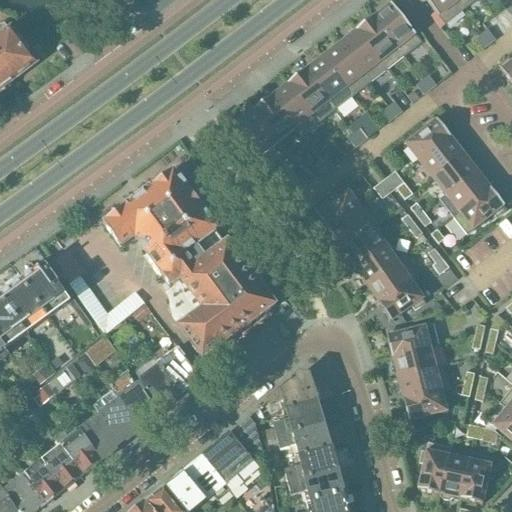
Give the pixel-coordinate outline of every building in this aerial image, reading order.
[(462,12),(452,0),(417,0),(422,5),(426,2),(445,26),(462,12)] [(478,0),(452,0),(462,12),(478,0)] [(391,5),(373,19),(404,58),(406,57),(422,44),(391,5)] [(404,58),(373,19),(364,26),(362,22),(355,28),(357,31),(356,32),(387,71),(404,58)] [(0,58),(15,79),(34,64),(33,63),(36,61),(36,57),(32,51),(26,52),(11,32),(10,32),(5,24),(2,27),(0,26),(0,58)] [(488,31),(481,36),(489,46),(495,41),(488,31)] [(387,71),(356,32),(339,45),(370,85),(387,71)] [(489,46),(481,36),(475,41),(483,51),(484,49),(489,46)] [(370,85),(339,45),(322,59),(353,98),(370,85)] [(0,58),(0,89),(15,79),(0,58)] [(353,98),(322,59),(305,72),(336,111),(353,98)] [(511,87),(511,62),(511,63),(508,60),(499,67),(501,71),(500,72),(511,87)] [(336,111),(305,72),(288,85),(318,124),(322,122),(336,111)] [(429,77),(422,82),(430,92),(436,87),(429,77)] [(430,92),(422,82),(416,87),(423,97),(424,97),(427,94),(430,92)] [(318,124),(288,85),(271,99),(301,138),(318,124)] [(301,138),(271,99),(254,112),(278,143),(295,131),(301,138)] [(395,104),(388,109),(396,118),(402,113),(395,104)] [(396,118),(388,109),(382,114),(389,123),(396,118)] [(278,143),(254,112),(239,123),(236,126),(251,145),(261,157),(278,143)] [(419,163),(451,139),(437,121),(436,122),(433,119),(423,126),(426,130),(406,145),(419,163)] [(361,130),(354,135),(362,145),(368,140),(361,130)] [(362,145),(354,135),(348,140),(355,150),(362,145)] [(451,139),(419,163),(433,180),(464,156),(451,139)] [(464,156),(433,180),(445,196),(439,201),(440,202),(477,173),(464,156)] [(327,157),(320,162),(328,171),(334,166),(327,157)] [(328,171),(320,162),(314,167),(321,176),(328,171)] [(270,183),(277,178),(269,169),(263,174),(270,183)] [(203,361),(204,361),(206,359),(205,359),(273,309),(274,310),(276,307),(274,304),(274,305),(230,247),(231,246),(229,244),(228,244),(227,244),(225,246),(216,234),(219,232),(219,231),(219,230),(217,227),(216,228),(201,207),(202,207),(200,205),(201,204),(195,197),(192,194),(191,194),(177,176),(178,175),(175,171),(171,174),(171,175),(154,188),(154,187),(151,189),(150,188),(143,194),(133,202),(133,201),(126,206),(126,207),(124,209),(124,210),(107,223),(106,222),(103,225),(121,250),(135,240),(171,289),(181,281),(203,310),(178,329),(203,361)] [(395,173),(384,181),(388,187),(399,179),(395,173)] [(477,173),(440,202),(453,219),(491,190),(477,173)] [(399,179),(388,187),(393,193),(395,191),(404,184),(399,179)] [(384,181),(373,190),(378,195),(388,187),(384,181)] [(293,198),(296,196),(297,195),(299,194),(292,184),(285,189),(293,198)] [(388,187),(378,195),(382,201),(393,193),(388,187)] [(491,190),(453,219),(454,221),(455,221),(467,237),(473,232),(493,216),(496,220),(506,212),(503,209),(504,208),(491,190)] [(329,234),(368,207),(367,206),(361,210),(349,193),(327,207),(325,204),(315,211),(317,214),(316,215),(329,234)] [(431,224),(416,205),(410,210),(425,229),(431,224)] [(341,252),(380,224),(368,207),(329,234),(341,252)] [(401,221),(416,240),(422,235),(408,217),(401,221)] [(353,269),(386,246),(374,229),(381,225),(380,224),(341,252),(353,269)] [(444,241),(437,231),(431,236),(438,246),(444,241)] [(366,287),(405,260),(404,259),(398,263),(386,246),(353,269),(366,287)] [(434,251),(428,256),(443,275),(449,270),(434,251)] [(405,260),(366,287),(378,305),(417,278),(405,260)] [(23,285),(48,320),(70,305),(43,269),(33,276),(34,277),(32,277),(30,277),(26,279),(24,283),(25,284),(23,285)] [(417,278),(378,305),(391,323),(412,308),(415,312),(425,305),(422,301),(424,300),(411,282),(417,278)] [(27,336),(48,320),(23,285),(21,286),(20,285),(18,285),(14,288),(12,291),(13,292),(11,293),(0,300),(27,336)] [(0,300),(0,344),(5,352),(27,336),(0,300)] [(143,307),(132,316),(139,324),(150,315),(143,307)] [(477,326),(472,350),(479,352),(485,328),(477,326)] [(386,338),(392,360),(431,350),(425,328),(400,334),(399,330),(387,333),(388,337),(386,338)] [(493,356),(498,333),(490,331),(485,354),(493,356)] [(436,370),(431,350),(392,360),(398,381),(444,369),(443,368),(436,370)] [(200,381),(177,351),(170,356),(166,351),(154,359),(159,365),(157,366),(158,368),(181,397),(200,381)] [(85,355),(75,363),(87,378),(96,370),(85,355)] [(72,366),(67,370),(75,381),(81,377),(72,366)] [(158,368),(140,382),(163,412),(181,397),(158,368)] [(449,389),(444,369),(398,381),(403,401),(449,389)] [(466,374),(464,385),(472,387),(474,375),(466,374)] [(69,387),(60,376),(47,386),(55,398),(69,387)] [(269,401),(270,403),(272,410),(281,408),(283,414),(287,413),(319,403),(316,397),(310,377),(301,376),(269,401)] [(482,404),(488,380),(480,378),(475,402),(482,404)] [(140,431),(153,421),(151,419),(158,414),(137,385),(117,399),(140,431)] [(464,385),(461,397),(469,399),(472,387),(464,385)] [(33,398),(41,408),(55,398),(47,386),(33,398)] [(449,390),(449,389),(403,401),(409,423),(447,413),(442,392),(449,390)] [(511,391),(501,405),(511,414),(511,391)] [(98,396),(89,403),(100,417),(120,445),(126,441),(128,442),(140,431),(117,399),(113,393),(102,401),(98,396)] [(320,403),(319,403),(287,413),(290,422),(274,426),(275,428),(262,432),(264,442),(326,426),(320,403)] [(27,405),(17,413),(25,423),(35,415),(27,405)] [(511,414),(501,405),(500,405),(506,410),(492,427),(511,443),(511,414)] [(79,431),(81,433),(102,463),(115,452),(114,450),(120,445),(100,417),(79,431)] [(230,434),(202,457),(231,493),(243,482),(239,477),(265,455),(255,425),(249,418),(230,434)] [(456,424),(448,423),(445,434),(453,436),(456,424)] [(299,457),(332,449),(333,449),(332,444),(326,426),(264,442),(268,454),(280,450),(281,452),(297,448),(299,457)] [(468,427),(466,439),(474,440),(476,429),(468,427)] [(476,429),(474,440),(482,442),(484,430),(476,429)] [(83,477),(102,463),(81,433),(71,440),(65,432),(55,440),(61,447),(60,448),(83,477)] [(440,496),(450,450),(448,449),(428,445),(426,452),(426,454),(422,453),(419,465),(423,466),(418,491),(440,496)] [(64,491),(83,477),(60,448),(49,456),(41,463),(64,491)] [(338,472),(332,449),(299,457),(302,468),(285,472),(289,485),(338,472)] [(461,501),(471,454),(470,454),(468,462),(449,457),(451,450),(450,450),(440,496),(440,497),(443,501),(448,502),(452,499),(461,501)] [(493,459),(473,455),(471,454),(461,501),(483,505),(488,480),(493,481),(495,469),(491,468),(491,467),(491,466),(493,459)] [(202,457),(184,472),(208,503),(215,497),(219,502),(231,493),(202,457)] [(45,506),(64,491),(41,463),(25,477),(23,478),(45,506)] [(184,472),(165,487),(185,511),(196,511),(208,503),(184,472)] [(345,496),(338,472),(289,485),(292,497),(308,494),(310,504),(345,496)] [(23,478),(4,492),(19,511),(37,511),(45,506),(23,478)] [(185,511),(165,487),(147,502),(154,511),(185,511)] [(19,511),(4,492),(0,494),(0,511),(19,511)] [(349,511),(346,495),(345,496),(310,504),(312,511),(349,511)] [(154,511),(147,502),(134,511),(154,511)]
